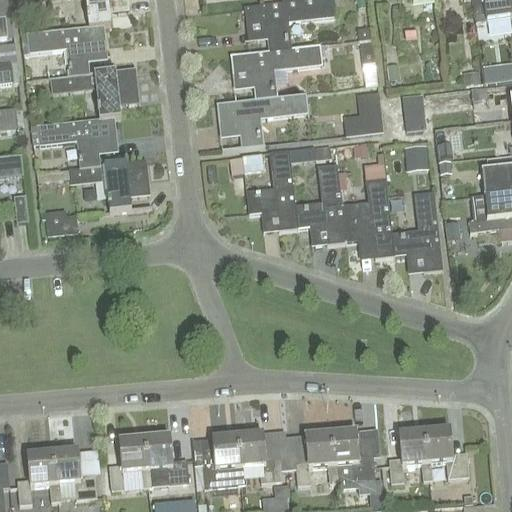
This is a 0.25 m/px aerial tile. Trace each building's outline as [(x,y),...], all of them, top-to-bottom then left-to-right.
[(107,4),(127,2),(127,0),(37,0),(38,7),(85,2),(88,33),(104,32),(110,31),(107,4)] [(281,0),(283,9),(305,6),(304,0),(281,0)] [(510,24),(507,0),(471,0),(471,2),(474,22),(485,21),(486,27),(510,24)] [(364,2),(357,2),(357,12),(365,12),(364,2)] [(268,56),(291,54),(288,28),(336,23),(333,3),(305,6),(283,9),(244,13),(246,32),(265,30),(268,56)] [(86,52),(106,50),(104,32),(88,33),(26,40),(28,59),(65,55),(68,82),(89,80),(89,79),(86,52)] [(371,33),(359,35),(360,46),(372,45),(371,33)] [(416,35),(404,36),(405,46),(417,44),(416,35)] [(372,46),(360,48),(362,69),(375,67),(372,46)] [(255,105),(277,102),(274,76),(321,71),(319,51),(291,54),(268,56),(230,61),(232,79),(251,77),(253,93),(255,105)] [(511,68),(501,70),(504,86),(511,85),(511,68)] [(0,90),(12,89),(10,69),(0,69),(0,90)] [(398,69),(386,70),(388,85),(400,83),(398,69)] [(117,96),(137,94),(135,74),(89,79),(89,80),(68,82),(49,84),(51,99),(96,94),(99,126),(114,124),(120,123),(117,96)] [(479,76),(463,78),(464,90),(481,88),(479,76)] [(345,142),(382,137),(378,98),(357,100),(359,121),(343,123),(345,142)] [(218,128),(237,126),(241,154),(264,152),(261,125),(308,120),(306,99),(277,102),(255,105),(216,109),(218,128)] [(421,101),(403,103),(406,137),(425,135),(421,101)] [(0,137),(18,135),(16,115),(16,114),(0,116),(0,137)] [(97,144),(116,142),(114,124),(99,126),(37,133),(39,152),(76,148),(79,174),(100,172),(97,144)] [(450,148),(438,149),(439,165),(452,164),(450,148)] [(367,149),(353,151),(354,163),(368,161),(367,149)] [(314,152),(315,166),(331,165),(329,151),(314,152)] [(405,153),(406,170),(428,168),(426,151),(405,153)] [(276,217),(278,237),(297,234),(294,211),(295,211),(289,156),(269,159),(273,195),(246,198),(248,220),(276,217)] [(0,183),(22,181),(20,162),(20,161),(0,163),(0,183)] [(262,161),(243,163),(244,177),(263,176),(262,161)] [(487,176),(481,176),(484,202),(511,198),(511,161),(486,164),(487,176)] [(230,165),(232,181),(244,180),(243,177),(242,163),(230,165)] [(128,189),(148,187),(146,166),(100,172),(79,174),(68,176),(69,186),(105,182),(109,218),(131,216),(128,189)] [(439,166),(440,180),(451,180),(450,166),(439,166)] [(384,169),(363,171),(365,187),(386,185),(384,169)] [(324,231),(326,250),(345,248),(343,225),(342,212),(337,170),(317,173),(321,209),(295,211),(294,211),(297,234),(324,231)] [(373,245),(375,264),(394,262),(391,239),(392,239),(386,185),(365,187),(368,209),(342,212),(343,225),(345,248),(373,245)] [(423,279),(442,276),(434,198),(413,201),(417,237),(392,239),(391,239),(394,262),(421,259),(423,279)] [(469,237),(511,232),(511,198),(484,202),(487,225),(468,227),(469,237)] [(26,202),(14,202),(15,228),(28,227),(26,202)] [(66,222),(45,225),(47,242),(78,238),(76,220),(66,221),(66,222)] [(460,244),(458,229),(445,230),(447,246),(460,244)] [(449,434),(423,437),(427,486),(432,486),(430,468),(446,467),(447,485),(468,483),(466,459),(451,460),(449,434)] [(330,439),(334,489),(338,489),(336,471),(352,470),(353,488),(358,487),(374,486),(372,462),(357,463),(355,437),(330,439)] [(401,465),(388,466),(391,490),(403,488),(402,471),(421,469),(423,487),(427,486),(423,437),(398,439),(401,465)] [(240,473),(244,473),(259,472),(261,489),(282,487),(279,463),(265,465),(262,439),(237,441),(240,473)] [(328,490),(334,489),(330,439),(305,441),(307,467),(294,468),(296,492),(309,491),(308,473),(327,472),(328,490)] [(147,476),(150,476),(166,474),(168,492),(188,490),(186,466),(172,467),(169,441),(144,444),(147,476)] [(245,491),(244,473),(240,473),(237,441),(212,444),(214,469),(202,471),(204,494),(245,491)] [(152,493),(150,476),(147,476),(144,444),(118,446),(121,472),(109,473),(111,497),(123,496),(122,478),(141,476),(143,494),(152,493)] [(55,490),(58,490),(74,488),(75,503),(75,506),(96,504),(94,480),(79,481),(77,456),(52,458),(55,490)] [(60,505),(58,490),(55,490),(52,458),(26,460),(29,486),(16,487),(19,511),(31,510),(30,492),(49,491),(51,508),(60,507),(60,505)] [(352,470),(336,471),(338,489),(338,495),(359,493),(358,487),(353,488),(352,470)] [(166,474),(150,476),(152,493),(168,492),(166,474)] [(270,511),(298,511),(295,486),(281,488),(282,499),(269,501),(270,511)] [(74,488),(58,490),(60,505),(75,503),(74,488)] [(369,511),(381,511),(383,511),(381,496),(368,497),(369,511)] [(472,501),(464,502),(465,510),(473,509),(472,501)]
